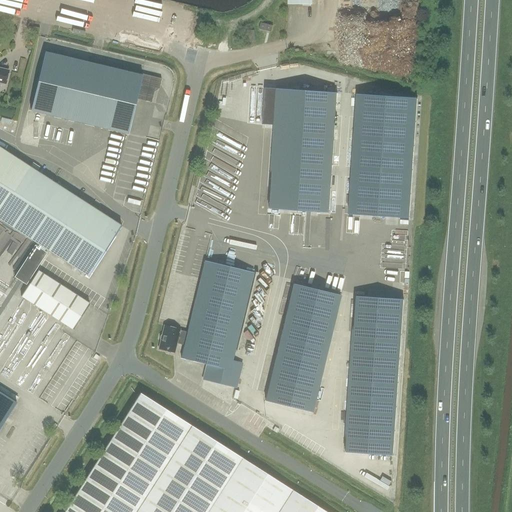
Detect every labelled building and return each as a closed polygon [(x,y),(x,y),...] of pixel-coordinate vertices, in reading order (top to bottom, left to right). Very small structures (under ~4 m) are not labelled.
[(261,24),(260,30),(272,33),(273,27),(261,24)] [(162,78),(143,74),(142,75),(46,52),(32,110),(129,134),(137,99),(152,102),(156,88),(160,89),(162,78)] [(0,68),(0,82),(6,83),(9,70),(0,68)] [(265,88),(263,125),(275,125),(277,89),(265,88)] [(337,93),(277,89),(275,125),(269,209),(329,213),(337,93)] [(409,219),(418,98),(357,94),(349,215),(409,219)] [(49,249),(89,275),(121,224),(0,146),(0,217),(40,243),(49,249)] [(49,249),(40,243),(37,247),(35,245),(14,277),(26,284),(49,249)] [(180,329),(165,325),(163,334),(161,335),(160,338),(161,340),(159,349),(167,350),(168,352),(171,353),(172,352),(175,352),(178,337),(186,339),(182,358),(207,364),(204,379),(237,387),(243,363),(233,361),(254,272),(205,260),(188,332),(180,330),(180,329)] [(72,329),(89,303),(38,270),(21,296),(72,329)] [(313,412),(341,295),(294,284),(265,401),(313,412)] [(345,452),(393,456),(404,300),(355,296),(345,452)] [(0,428),(17,402),(0,391),(0,428)] [(328,511),(140,393),(64,511),(328,511)]
